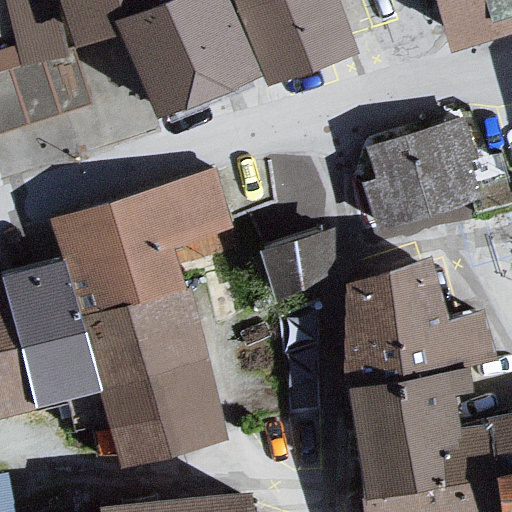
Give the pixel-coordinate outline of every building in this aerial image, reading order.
[(6,0),(21,65),(70,49),(58,0),(6,0)] [(62,0),(78,42),(126,25),(159,117),(257,82),(226,0),(62,0)] [(340,0),(241,0),(273,84),(360,52),(340,0)] [(511,0),(433,0),(446,47),(511,29),(511,0)] [(21,65),(0,70),(0,131),(95,102),(77,47),(70,49),(21,65)] [(474,159),(461,120),(366,151),(367,182),(357,191),(367,233),(477,205),(468,170),(474,159)] [(223,173),(47,220),(61,260),(91,390),(114,468),(226,438),(173,243),(237,226),(223,173)] [(326,205),(259,220),(270,269),(337,254),(326,205)] [(354,386),(486,368),(511,362),(497,316),(457,318),(444,259),(354,287),(354,386)] [(2,274),(6,288),(34,405),(91,390),(61,260),(2,274)] [(6,288),(0,289),(0,413),(34,405),(6,288)] [(505,511),(502,478),(511,475),(511,419),(460,432),(455,397),(466,393),(486,368),(354,386),(360,511),(505,511)] [(0,496),(15,494),(8,456),(0,457),(0,496)] [(511,511),(511,475),(502,478),(505,511),(511,511)] [(99,511),(252,511),(250,498),(100,508),(99,511)]
